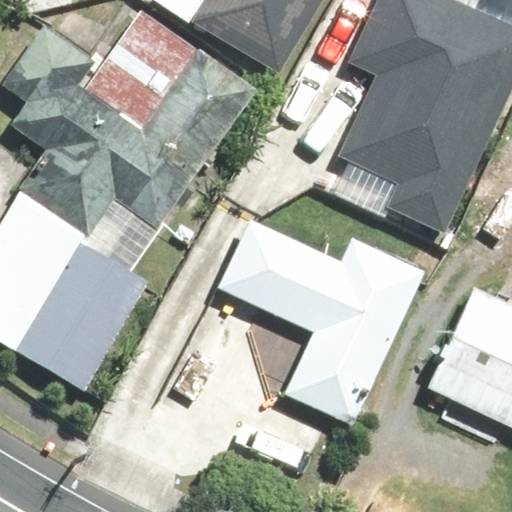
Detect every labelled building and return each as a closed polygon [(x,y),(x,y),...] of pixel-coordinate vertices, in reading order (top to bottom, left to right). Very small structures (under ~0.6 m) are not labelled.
[(206,0),(195,19),(283,73),(328,0),(206,0)] [(450,232),(511,93),(511,25),(454,0),(381,0),(354,62),(381,74),(343,159),(402,185),(393,206),(450,232)] [(161,231),(257,91),(140,11),(104,63),(46,23),(6,82),(31,99),(15,123),(52,148),(23,190),(92,237),(117,201),(161,231)] [(511,131),(492,172),(511,181),(511,131)] [(361,422),(428,271),(353,238),(344,258),(255,218),(223,290),(312,330),(286,389),(361,422)] [(66,253),(17,351),(95,390),(144,292),(66,253)] [(511,303),(480,288),(431,386),(511,425),(511,303)]
